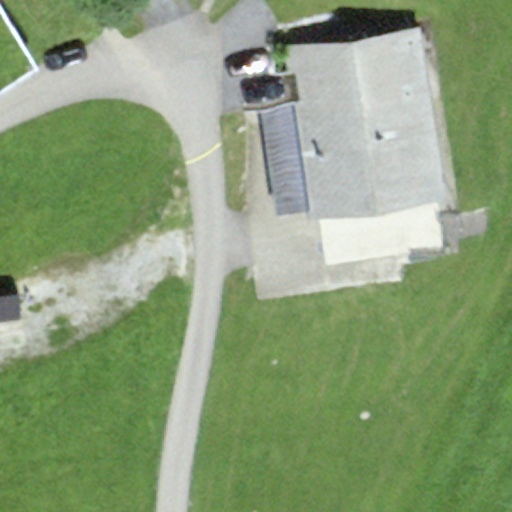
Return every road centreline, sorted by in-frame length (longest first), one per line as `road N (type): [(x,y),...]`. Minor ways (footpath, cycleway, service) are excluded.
road 1 (residential): [(173,73),(199,142),(212,240),(168,511)]
road 2 (track): [(0,116),(90,78),(173,73)]
